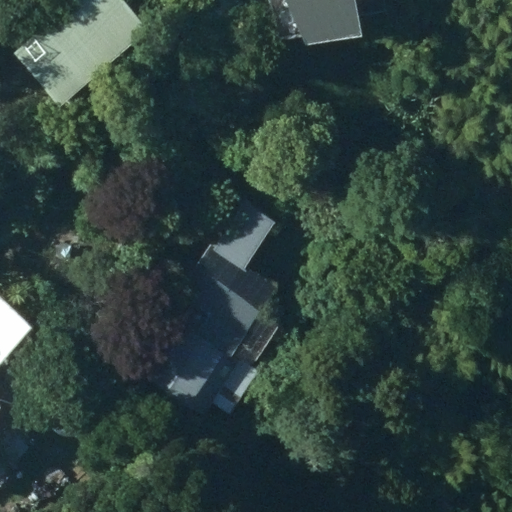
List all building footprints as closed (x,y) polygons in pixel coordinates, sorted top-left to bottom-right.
[(285,0),(309,52),(366,43),(356,6),(369,0),(285,0)] [(55,62),(105,37),(87,5),(39,29),(55,62)] [(211,248),(134,365),(211,414),(243,365),(231,358),(274,293),(245,273),(277,225),(246,205),(215,251),(211,248)] [(30,331),(9,354),(25,368),(46,346),(30,331)] [(0,511),(5,511),(34,483),(5,456),(0,460),(0,511)]
